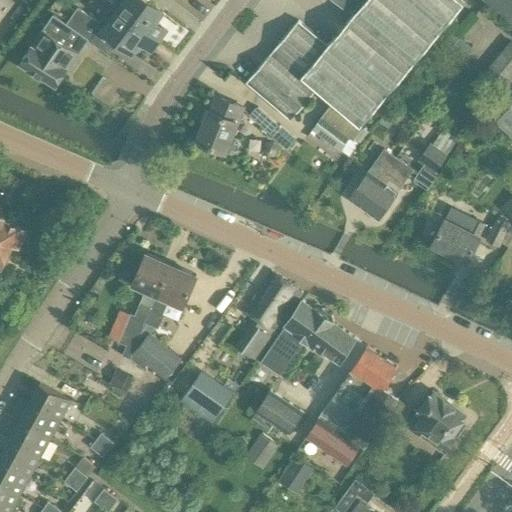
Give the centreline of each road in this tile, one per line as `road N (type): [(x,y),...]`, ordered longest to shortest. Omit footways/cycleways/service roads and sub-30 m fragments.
road 1 (tertiary): [(511,362),(126,191)]
road 2 (residential): [(0,389),(126,191)]
road 3 (residential): [(126,191),(168,97),(243,0)]
road 4 (tertiary): [(126,191),(0,136)]
